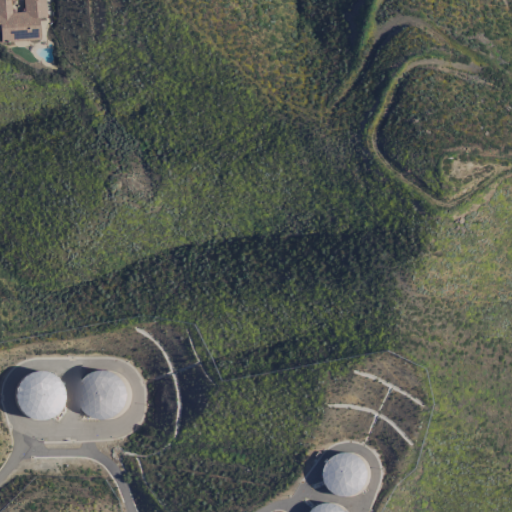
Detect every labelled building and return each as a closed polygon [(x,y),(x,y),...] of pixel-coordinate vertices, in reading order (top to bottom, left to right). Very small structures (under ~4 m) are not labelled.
[(44,0),(22,0),(23,11),(10,12),(9,0),(0,0),(0,41),(39,38),(38,17),(46,16),(44,0)] [(15,417),(59,418),(60,373),(16,372),(15,417)] [(127,416),(128,373),(82,372),(81,415),(127,416)] [(368,491),(366,453),(325,456),(328,494),(368,491)] [(344,511),(338,497),(305,511),(344,511)]
